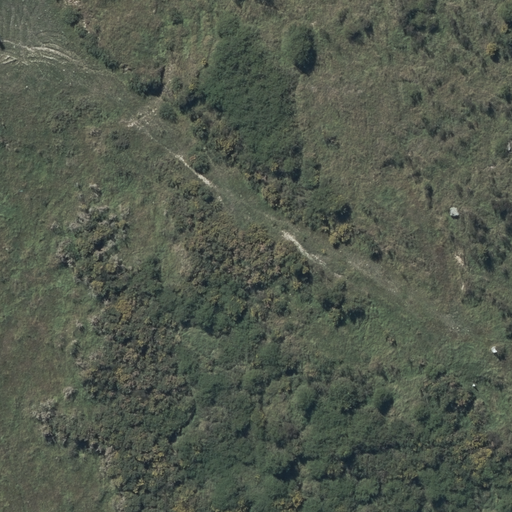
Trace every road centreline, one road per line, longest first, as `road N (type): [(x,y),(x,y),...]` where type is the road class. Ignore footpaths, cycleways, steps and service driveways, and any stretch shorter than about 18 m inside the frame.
road 1 (track): [(0,52),(50,60),(124,91),(246,193),(424,306),(487,334)]
road 2 (track): [(124,91),(21,0)]
